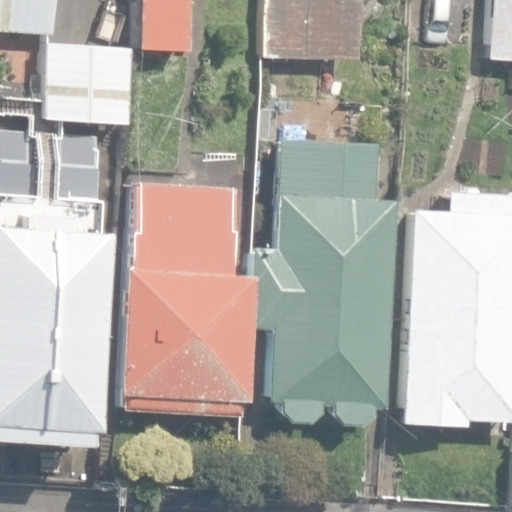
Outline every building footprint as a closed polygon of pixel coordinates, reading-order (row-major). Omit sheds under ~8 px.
[(49,0),(0,0),(0,30),(48,33),(49,0)] [(132,0),(131,48),(180,49),(180,0),(132,0)] [(259,0),(257,50),(349,56),(351,0),(259,0)] [(460,0),(416,0),(415,40),(459,41),(460,0)] [(482,57),(511,58),(511,0),(485,0),(482,56),(482,57)] [(128,51),(44,44),(37,117),(122,124),(128,51)] [(331,422),(351,422),(362,411),(362,405),(374,405),(383,197),(365,196),(369,146),(275,137),(271,190),(269,190),(266,245),(246,245),(241,325),(261,326),(257,399),(269,399),(269,409),(279,419),(299,421),(311,410),(311,402),(321,402),(321,410),(331,422)] [(110,406),(231,413),(233,398),(237,398),(237,397),(241,325),(243,274),(242,274),(221,273),(226,186),(126,181),(122,265),(118,265),(110,406)] [(391,420),(457,424),(458,417),(506,420),(511,327),(511,209),(511,190),(438,188),(438,209),(402,208),(391,420)] [(103,200),(0,193),(0,437),(90,444),(103,242),(101,242),(103,200)]
